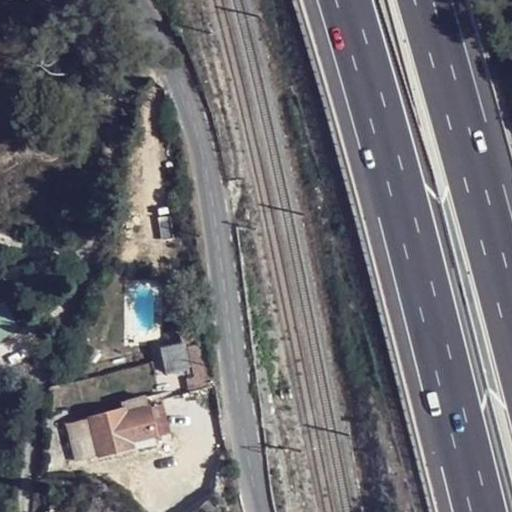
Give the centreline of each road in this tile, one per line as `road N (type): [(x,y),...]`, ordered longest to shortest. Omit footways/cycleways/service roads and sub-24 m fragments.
road 1 (motorway): [(342,0),(409,227),(476,511)]
road 2 (tertiary): [(172,63),(215,207),(244,465),(258,511)]
road 3 (motorway): [(511,328),(422,0)]
road 4 (residential): [(0,238),(79,261),(98,253),(126,99),(134,84),(172,63)]
